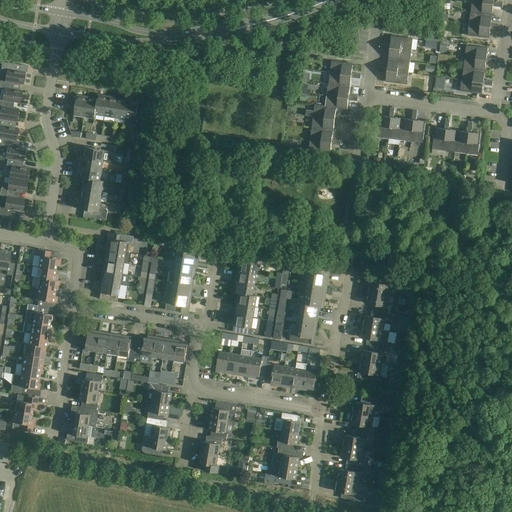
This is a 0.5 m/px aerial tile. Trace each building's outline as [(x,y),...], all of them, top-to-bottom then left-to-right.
[(492,15),(493,6),(493,4),(472,1),(471,12),(492,15)] [(490,27),(491,24),(492,15),(471,12),(469,24),(490,27)] [(468,30),(468,35),(489,38),(490,29),(495,29),(495,25),(491,24),(490,27),(469,24),(468,30)] [(427,35),(427,48),(438,48),(439,36),(427,35)] [(386,45),(385,49),(389,49),(390,47),(411,50),(413,39),(391,36),(390,45),(386,45)] [(448,44),(440,43),(439,52),(447,53),(448,44)] [(466,45),(465,57),(486,60),(486,62),(490,62),(491,58),(487,57),(488,48),(466,45)] [(390,47),(389,49),(388,59),(410,61),(411,50),(390,47)] [(485,71),(486,62),(486,60),(465,57),(463,68),(485,71)] [(388,59),(387,68),(387,70),(408,73),(410,61),(388,59)] [(332,61),(330,72),(352,75),(352,77),(356,78),(356,74),(352,73),(353,64),(332,61)] [(6,75),(5,81),(12,83),(23,84),(25,72),(14,70),(15,64),(2,62),(1,70),(0,72),(1,73),(1,74),(2,74),(3,74),(6,75)] [(383,67),(382,71),(386,72),(387,72),(385,82),(407,84),(408,73),(387,70),(387,68),(383,67)] [(483,82),(484,80),(485,71),(463,68),(462,80),(483,82)] [(329,84),(350,86),(352,77),(352,75),(330,72),(329,84)] [(434,78),(427,77),(425,91),(432,92),(434,78)] [(0,99),(9,101),(19,103),(21,90),(11,89),(12,83),(5,81),(0,80),(0,99)] [(462,80),(460,91),(482,94),(483,85),(488,85),(488,81),(484,80),(483,82),(462,80)] [(349,98),(349,96),(350,86),(329,84),(327,95),(349,98)] [(74,115),(84,116),(88,97),(77,95),(74,115)] [(95,114),(105,116),(108,96),(98,95),(97,98),(98,98),(95,114)] [(326,106),(336,108),(347,109),(348,100),(349,100),(353,100),(354,96),(349,96),(349,98),(327,95),(326,106)] [(108,96),(105,116),(115,118),(118,98),(108,96)] [(97,98),(88,97),(84,116),(95,118),(95,114),(98,98),(97,98)] [(125,119),(128,100),(118,98),(115,118),(125,119)] [(8,107),(9,101),(0,99),(0,118),(8,120),(16,122),(19,109),(8,107)] [(128,100),(125,119),(131,120),(130,124),(139,126),(141,116),(136,115),(137,112),(139,101),(128,100)] [(335,119),(336,108),(326,106),(315,104),(314,111),(306,110),(305,116),(313,117),(313,116),(335,119)] [(380,115),(377,137),(389,138),(391,117),(394,117),(394,113),(390,112),(389,117),(380,115)] [(414,120),(411,141),(423,143),(426,121),(416,120),(417,116),(412,115),(412,120),(414,120)] [(313,117),(312,127),(333,130),(335,119),(313,116),(313,117)] [(403,118),(394,117),(391,117),(389,138),(400,140),(403,118)] [(8,120),(0,118),(0,137),(2,138),(15,140),(16,141),(18,128),(7,126),(8,120)] [(414,120),(412,120),(403,118),(400,140),(411,141),(414,120)] [(435,127),(432,149),(444,150),(446,129),(449,129),(449,125),(445,124),(444,129),(435,127)] [(310,139),(332,141),(332,139),(333,130),(312,127),(310,139)] [(469,132),(466,153),(478,155),(481,133),(471,132),(472,128),(467,127),(467,132),(469,132)] [(458,130),(449,129),(446,129),(444,150),(455,152),(458,130)] [(469,132),(467,132),(458,130),(455,152),(466,153),(469,132)] [(0,144),(0,157),(5,158),(8,158),(19,160),(23,161),(25,148),(14,146),(15,140),(2,138),(1,144),(0,144)] [(310,139),(309,150),(330,153),(331,144),(332,144),(336,144),(337,140),(332,139),(332,141),(310,139)] [(85,147),(84,157),(103,160),(111,162),(113,151),(109,151),(105,150),(85,147)] [(102,170),(103,160),(84,157),(82,167),(102,170)] [(10,171),(9,177),(27,180),(29,168),(18,166),(19,160),(8,158),(6,167),(7,168),(7,169),(8,170),(9,171),(10,171)] [(100,181),(100,180),(102,170),(82,167),(80,178),(84,178),(100,181)] [(0,193),(0,194),(6,196),(13,197),(14,191),(25,193),(27,180),(9,177),(8,184),(7,184),(5,184),(4,185),(2,186),(1,188),(0,193)] [(462,178),(455,177),(454,185),(461,186),(462,178)] [(84,178),(82,188),(102,191),(104,181),(100,180),(100,181),(84,178)] [(81,198),(100,201),(102,191),(82,188),(81,198)] [(24,199),(13,197),(6,196),(4,208),(0,207),(0,214),(10,216),(11,210),(22,211),(24,199)] [(100,201),(81,198),(79,209),(94,211),(92,218),(106,220),(108,210),(106,208),(99,207),(100,201)] [(137,215),(131,214),(128,227),(136,228),(137,215)] [(125,252),(127,242),(133,243),(134,236),(114,233),(113,239),(108,238),(107,246),(109,247),(108,250),(125,252)] [(177,261),(194,264),(195,261),(197,261),(198,253),(192,252),(193,246),(174,243),(173,249),(179,250),(177,261)] [(38,267),(55,270),(56,265),(59,265),(60,259),(50,257),(51,251),(38,249),(37,256),(40,256),(38,267)] [(0,268),(7,269),(6,274),(12,276),(15,263),(9,262),(10,252),(0,250),(0,268)] [(125,252),(108,250),(108,252),(106,252),(104,260),(124,263),(130,264),(132,253),(125,252)] [(238,263),(237,270),(256,274),(257,272),(260,270),(260,266),(258,263),(259,256),(244,254),(243,260),(241,260),(240,263),(238,263)] [(122,274),(124,263),(104,260),(103,268),(105,268),(105,271),(122,274)] [(177,261),(175,272),(195,275),(196,267),(194,266),(194,264),(177,261)] [(309,272),(307,282),(327,286),(328,278),(326,278),(328,268),(304,265),(303,270),(304,271),(309,272)] [(55,274),(55,270),(38,267),(36,278),(39,278),(57,281),(57,280),(58,275),(55,274)] [(255,284),(256,274),(237,270),(235,278),(238,279),(237,281),(255,284)] [(122,274),(105,271),(104,274),(102,273),(101,281),(120,284),(120,285),(128,286),(130,275),(122,274)] [(174,282),(191,285),(191,282),(193,283),(195,275),(175,272),(169,271),(168,281),(174,282)] [(367,292),(389,296),(391,286),(393,286),(394,279),(381,277),(380,283),(369,281),(367,292)] [(39,278),(38,289),(55,291),(55,287),(58,287),(59,281),(57,280),(57,281),(39,278)] [(118,295),(120,285),(120,284),(101,281),(100,289),(102,289),(101,292),(108,294),(107,300),(118,301),(118,295)] [(253,295),(255,284),(237,281),(237,284),(234,284),(233,292),(237,292),(253,295)] [(174,282),(172,293),(191,296),(192,288),(190,288),(191,285),(174,282)] [(327,286),(307,282),(306,293),(323,296),(323,293),(326,293),(327,286)] [(54,296),(55,291),(38,289),(36,300),(38,300),(37,306),(47,308),(48,301),(56,303),(57,296),(54,296)] [(281,289),(280,300),(286,301),(288,290),(281,289)] [(253,295),(237,292),(236,300),(238,301),(238,303),(255,306),(257,296),(253,295)] [(389,296),(367,292),(366,303),(376,305),(375,311),(389,313),(390,306),(387,306),(389,296)] [(190,304),(191,296),(172,293),(170,304),(166,303),(165,309),(180,312),(181,306),(187,307),(187,303),(190,304)] [(323,296),(306,293),(304,303),(304,304),(320,306),(320,307),(324,307),(325,299),(323,299),(323,296)] [(284,311),(286,301),(280,300),(278,310),(284,311)] [(253,317),(255,306),(238,303),(237,306),(235,306),(233,314),(253,317)] [(318,314),(320,307),(320,306),(304,304),(304,303),(300,303),(298,314),(315,317),(316,314),(318,314)] [(46,313),(47,308),(37,306),(29,304),(26,321),(49,325),(50,321),(53,321),(54,315),(46,313)] [(389,313),(375,311),(374,317),(364,315),(362,326),(384,330),(385,324),(391,325),(393,314),(389,313)] [(253,317),(233,314),(232,322),(234,322),(234,325),(251,328),(253,317)] [(315,317),(298,314),(296,324),(316,328),(317,320),(315,320),(315,317)] [(30,333),(50,336),(51,330),(48,330),(49,325),(26,321),(26,322),(24,322),(22,332),(25,333),(25,332),(30,333)] [(316,328),(296,324),(294,335),(290,335),(289,340),(304,343),(305,337),(312,338),(312,335),(315,335),(316,328)] [(383,330),(384,330),(362,326),(360,337),(371,339),(369,345),(373,346),(373,345),(387,348),(390,331),(383,330)] [(85,350),(96,351),(99,332),(92,330),(91,333),(88,332),(85,350)] [(96,351),(107,353),(110,336),(107,335),(107,333),(99,332),(96,351)] [(30,333),(28,344),(46,347),(46,342),(49,342),(50,336),(30,333)] [(110,336),(107,353),(117,355),(121,335),(113,334),(113,336),(110,336)] [(128,336),(121,335),(117,355),(128,357),(128,361),(134,362),(135,358),(137,343),(131,342),(131,339),(128,339),(128,336)] [(137,339),(137,343),(135,358),(141,359),(142,355),(152,357),(156,337),(148,335),(148,338),(144,337),(144,340),(137,339)] [(152,357),(163,358),(166,341),(163,340),(163,338),(156,337),(152,357)] [(163,358),(174,360),(177,340),(169,339),(169,341),(166,341),(163,358)] [(177,340),(174,360),(185,362),(188,344),(184,344),(185,341),(177,340)] [(26,343),(24,354),(41,357),(42,352),(45,353),(46,347),(28,344),(26,343)] [(360,361),(382,364),(384,354),(386,354),(387,348),(373,345),(373,346),(372,352),(362,350),(360,361)] [(309,353),(308,356),(317,358),(320,356),(321,349),(315,348),(315,347),(310,347),(309,353)] [(248,376),(251,357),(252,351),(242,349),(241,355),(238,372),(241,373),(240,375),(248,376)] [(227,373),(230,353),(219,351),(216,369),(220,369),(219,372),(227,373)] [(241,355),(230,353),(227,373),(235,374),(235,372),(238,372),(241,355)] [(41,357),(24,354),(22,365),(42,368),(43,362),(40,362),(41,357)] [(251,357),(248,376),(256,378),(256,375),(260,376),(262,358),(251,357)] [(380,374),(382,364),(360,361),(358,372),(369,373),(368,379),(382,382),(383,375),(380,374)] [(274,385),(282,386),(285,366),(268,363),(265,378),(272,379),(271,382),(275,382),(274,385)] [(42,368),(22,365),(21,375),(37,378),(38,373),(41,374),(42,368)] [(296,368),(285,366),(282,386),(290,387),(290,385),(293,385),(296,368)] [(303,390),(306,370),(296,368),(293,385),(296,386),(295,388),(303,390)] [(317,371),(306,370),(303,390),(311,391),(311,388),(315,389),(317,371)] [(83,378),(81,389),(98,392),(100,382),(102,382),(103,375),(90,373),(89,379),(83,378)] [(37,378),(21,375),(20,376),(13,374),(10,392),(29,395),(30,388),(38,390),(39,383),(37,383),(37,378)] [(153,401),(169,404),(171,393),(166,392),(167,385),(153,383),(151,383),(150,390),(151,392),(154,393),(153,401)] [(96,402),(98,392),(81,389),(80,400),(85,401),(84,407),(98,409),(99,403),(96,402)] [(10,411),(15,411),(32,414),(32,410),(35,410),(37,398),(18,394),(16,401),(15,401),(14,401),(13,401),(12,402),(12,403),(11,404),(10,411)] [(353,402),(351,413),(373,417),(373,416),(375,408),(377,408),(378,400),(365,398),(364,404),(353,402)] [(168,415),(169,404),(153,401),(151,411),(149,411),(147,418),(161,420),(161,419),(162,414),(168,415)] [(210,419),(227,421),(229,411),(231,411),(232,404),(219,402),(218,409),(212,408),(210,419)] [(74,412),(72,423),(88,425),(89,425),(91,425),(91,427),(93,427),(96,428),(99,410),(98,410),(98,409),(84,407),(80,406),(79,413),(74,412)] [(31,419),(32,414),(15,411),(12,428),(31,432),(33,419),(31,419)] [(276,418),(274,430),(282,431),(299,433),(301,422),(295,421),(296,415),(283,413),(282,419),(276,418)] [(360,426),(359,432),(369,433),(373,434),(374,427),(371,427),(373,417),(351,413),(349,424),(360,426)] [(151,436),(168,439),(170,428),(164,427),(165,420),(161,419),(161,420),(147,418),(146,425),(148,427),(152,428),(151,436)] [(223,438),(223,439),(227,439),(228,432),(225,432),(227,421),(210,419),(209,430),(214,430),(213,436),(213,437),(223,438)] [(88,425),(72,423),(70,434),(76,435),(75,441),(88,443),(89,436),(91,437),(93,427),(91,427),(91,425),(89,425),(88,425)] [(343,435),(342,446),(363,450),(365,439),(367,440),(369,433),(359,432),(352,430),(351,436),(343,435)] [(121,433),(109,431),(109,435),(113,435),(111,447),(117,448),(118,440),(117,440),(118,439),(120,440),(121,433)] [(279,447),(279,448),(290,449),(291,443),(297,444),(299,433),(282,431),(280,441),(278,440),(277,447),(279,447)] [(168,439),(151,436),(150,445),(147,445),(145,445),(144,446),(143,448),(143,450),(143,452),(144,452),(145,453),(159,455),(160,449),(166,449),(168,439)] [(201,452),(217,455),(219,445),(222,445),(223,439),(223,438),(213,437),(213,436),(209,436),(208,442),(203,441),(201,452)] [(363,450),(342,446),(340,456),(350,458),(349,465),(367,468),(367,467),(368,468),(370,457),(362,456),(363,450)] [(273,464),(297,468),(299,457),(293,456),(294,450),(290,449),(279,448),(278,453),(277,453),(275,453),(273,456),(272,464),(273,464)] [(217,455),(201,452),(199,463),(205,464),(203,471),(217,473),(218,466),(216,465),(217,455)] [(295,479),(297,468),(273,464),(271,475),(276,475),(275,482),(289,485),(290,478),(295,479)] [(338,468),(336,480),(358,484),(359,473),(362,474),(362,470),(364,471),(365,471),(366,470),(366,469),(367,468),(349,465),(348,470),(338,468)] [(356,494),(358,484),(336,480),(334,491),(344,493),(343,499),(363,502),(364,495),(356,494)]
